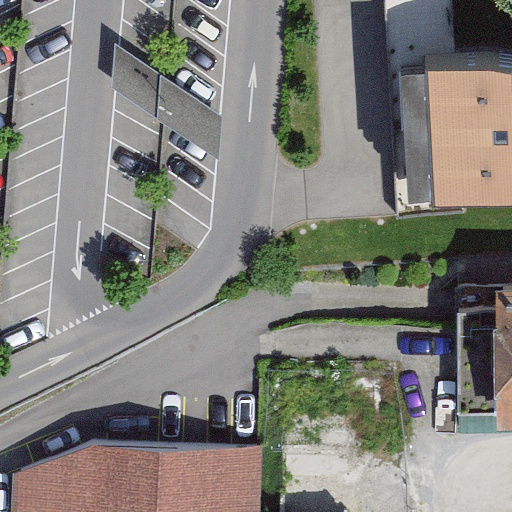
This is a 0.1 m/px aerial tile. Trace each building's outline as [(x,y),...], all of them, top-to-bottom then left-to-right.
[(453,23),(452,0),(385,0),(387,26),(453,23)] [(511,35),(423,41),(433,177),(511,171),(511,35)] [(511,400),(511,259),(496,260),(496,298),(459,298),(459,400),(511,400)] [(281,432),(275,432),(273,511),(357,511),(359,441),(390,442),(392,363),(282,361),(281,432)] [(96,433),(14,466),(13,511),(258,511),(262,441),(96,433)]
